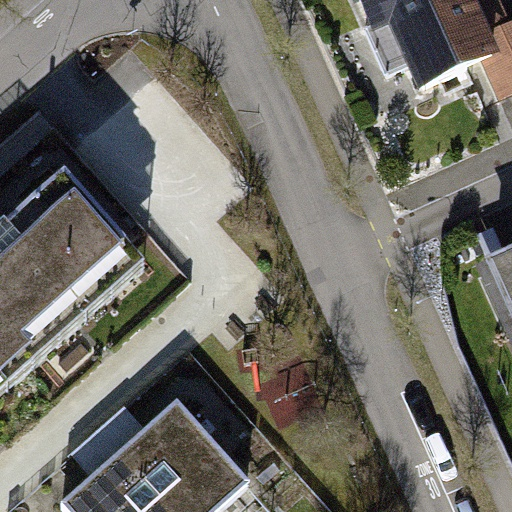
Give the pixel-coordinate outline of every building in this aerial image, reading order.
[(472,0),(353,0),(397,97),(496,53),(472,0)] [(0,307),(0,433),(182,275),(120,204),(0,307)] [(511,277),(500,283),(511,306),(511,277)] [(194,417),(140,465),(182,511),(243,511),(263,495),(194,417)] [(87,511),(182,511),(140,465),(87,511)]
